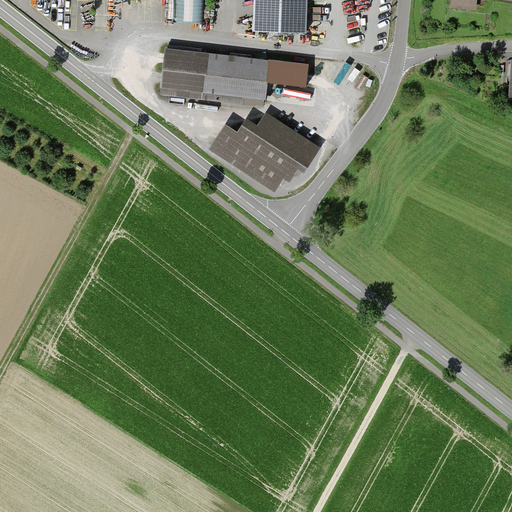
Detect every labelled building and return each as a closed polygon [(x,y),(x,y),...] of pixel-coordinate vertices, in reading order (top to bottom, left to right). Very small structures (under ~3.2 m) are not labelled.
[(204,0),(175,0),(175,22),(204,22),(204,0)] [(304,0),(257,0),(257,28),(304,30),(304,0)] [(451,0),(451,8),(477,10),(477,0),(479,0),(488,1),(487,0),(451,0)] [(313,64),(169,48),(163,97),(267,109),(270,83),(311,87),(313,64)] [(240,131),(227,123),(209,151),(275,192),(284,178),(292,183),(299,171),(306,175),(323,148),(266,113),(259,125),(248,118),(240,131)]
